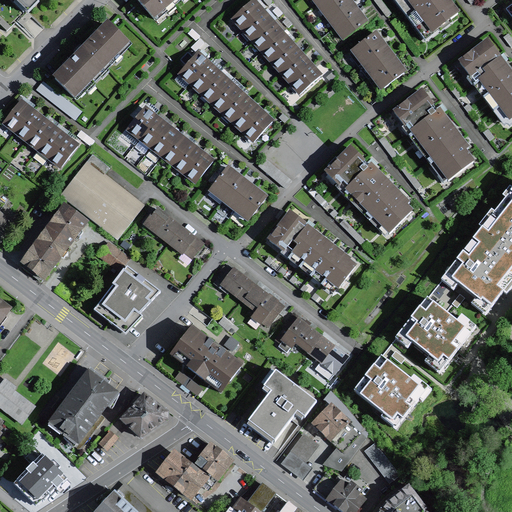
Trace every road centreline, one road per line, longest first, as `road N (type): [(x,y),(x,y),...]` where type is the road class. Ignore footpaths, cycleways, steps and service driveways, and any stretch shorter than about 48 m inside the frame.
road 1 (residential): [(358,350),(225,248)]
road 2 (residential): [(196,416),(58,511)]
road 3 (secondary): [(0,267),(125,363)]
road 4 (secondary): [(196,416),(321,511)]
road 5 (residential): [(125,363),(225,248)]
road 6 (residential): [(93,0),(7,90)]
